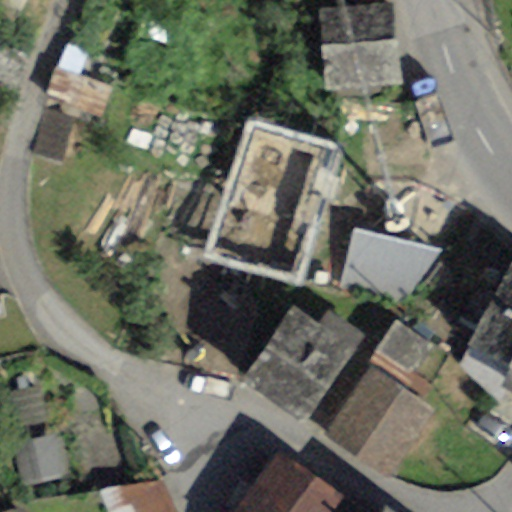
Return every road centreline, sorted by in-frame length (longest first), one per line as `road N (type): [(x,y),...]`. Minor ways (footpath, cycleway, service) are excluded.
road 1 (residential): [(69,0),(14,171),(13,258),(36,312),(112,375),(290,441),(405,497),(466,506),(511,479)]
road 2 (tertiary): [(511,179),(477,133),(430,0)]
